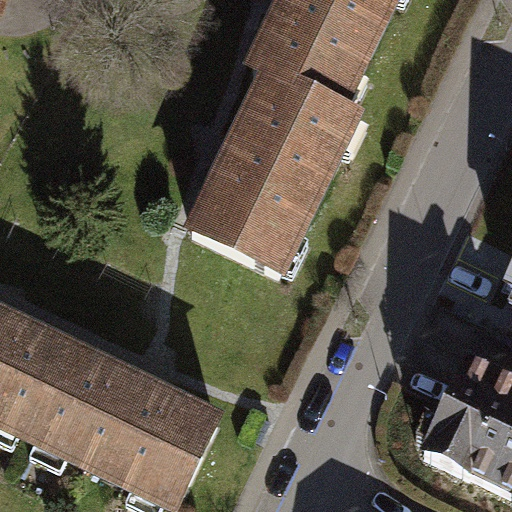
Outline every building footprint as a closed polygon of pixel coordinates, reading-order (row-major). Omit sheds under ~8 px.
[(288,98),(291,94),(332,114),(388,0),(280,0),(243,76),(260,85),(288,98)] [(291,94),(288,98),(260,85),(229,148),(184,239),(271,281),(349,122),(332,114),(291,94)] [(511,271),(501,294),(511,299),(511,271)] [(0,446),(15,454),(64,352),(0,321),(0,446)] [(64,352),(15,454),(137,511),(171,511),(214,424),(147,392),(64,352)] [(511,390),(461,367),(415,466),(511,511),(511,390)]
